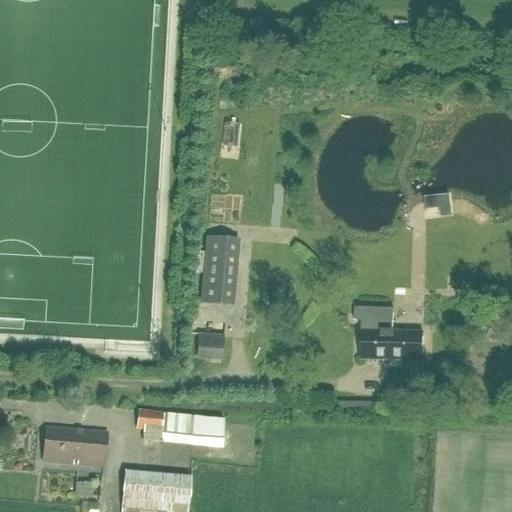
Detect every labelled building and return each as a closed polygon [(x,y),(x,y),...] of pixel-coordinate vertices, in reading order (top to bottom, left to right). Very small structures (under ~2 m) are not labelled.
[(211,241),(206,306),(231,308),(236,243),(211,241)] [(361,322),(359,361),(422,363),(422,334),(391,333),(392,310),(353,309),(353,321),(361,322)] [(197,335),(195,361),(221,362),(223,337),(197,335)] [(135,431),(142,432),(141,443),(222,450),(224,422),(162,416),(162,415),(137,413),(135,431)] [(41,462),(102,468),(106,434),(44,427),(41,462)] [(125,472),(121,511),(187,511),(190,478),(125,472)]
